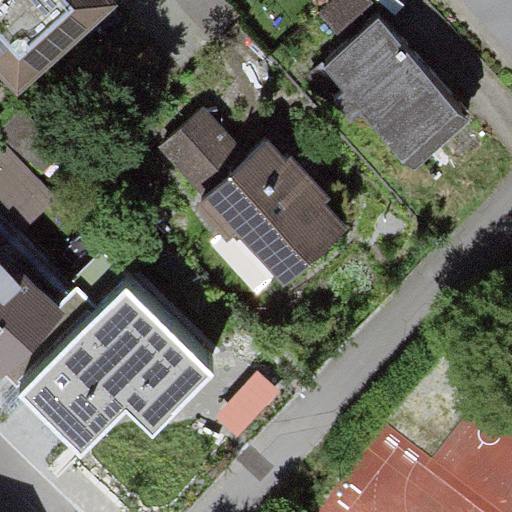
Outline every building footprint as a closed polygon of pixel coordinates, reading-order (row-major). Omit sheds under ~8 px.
[(0,0),(0,51),(22,75),(102,0),(0,0)] [(343,75),(332,85),(349,104),(364,91),(418,150),(469,104),(374,0),(330,0),(322,8),(345,34),(324,53),(343,75)] [(207,95),(155,143),(273,271),(281,264),(286,269),(349,211),(328,187),(333,182),(291,136),(287,140),(269,122),(249,140),(207,95)] [(65,149),(24,108),(0,131),(0,180),(33,214),(56,191),(39,174),(65,149)] [(0,248),(0,371),(5,367),(26,389),(103,314),(79,289),(59,308),(0,248)] [(26,389),(20,395),(74,449),(80,455),(127,409),(151,432),(210,374),(127,290),(103,314),(26,389)]
